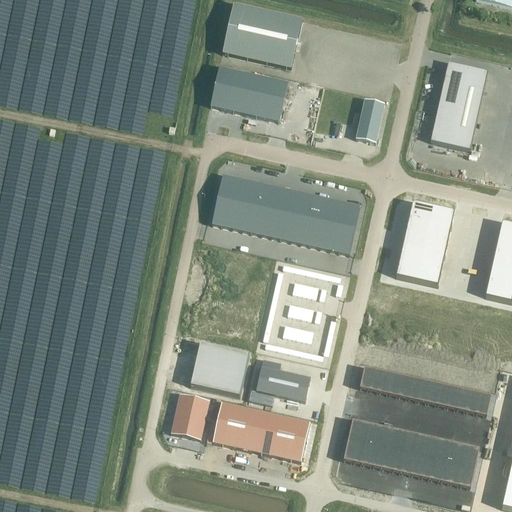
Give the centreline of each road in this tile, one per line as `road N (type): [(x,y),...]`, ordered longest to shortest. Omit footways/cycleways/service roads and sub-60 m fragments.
road 1 (unclassified): [(386,180),(218,145),(203,155),(146,452)]
road 2 (unclassified): [(317,492),(386,180)]
road 3 (unclassified): [(386,180),(425,0)]
road 4 (residential): [(317,492),(146,452)]
road 5 (unclassified): [(511,209),(386,180)]
